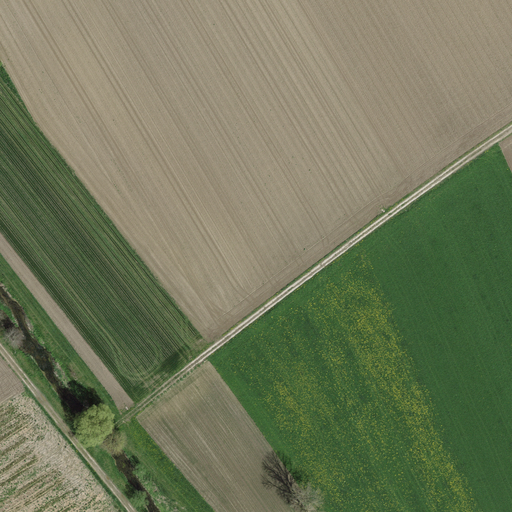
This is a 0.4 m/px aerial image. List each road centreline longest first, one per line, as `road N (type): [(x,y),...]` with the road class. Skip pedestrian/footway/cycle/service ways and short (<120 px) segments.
road 1 (track): [(117,423),(511,128)]
road 2 (track): [(132,511),(0,346)]
